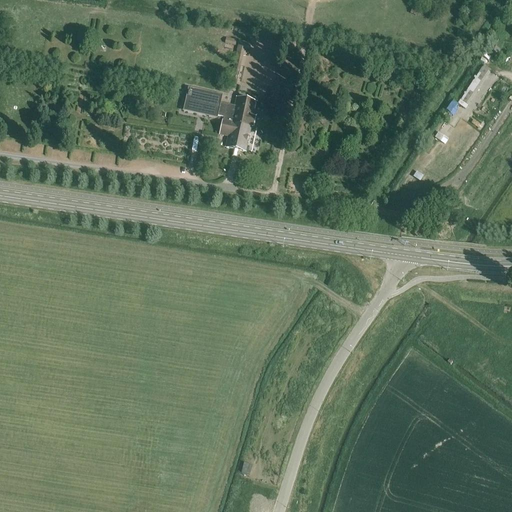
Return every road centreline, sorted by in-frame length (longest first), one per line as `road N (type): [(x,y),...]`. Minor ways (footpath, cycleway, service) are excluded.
road 1 (primary): [(401,255),(0,197)]
road 2 (unclassified): [(279,511),(320,393),(401,255)]
road 3 (track): [(274,195),(314,0)]
